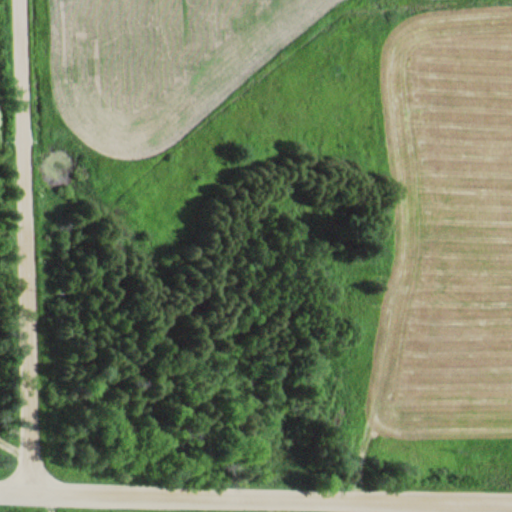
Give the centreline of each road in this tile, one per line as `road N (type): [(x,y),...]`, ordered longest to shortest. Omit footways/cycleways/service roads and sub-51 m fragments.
road 1 (residential): [(28,489),(16,0)]
road 2 (residential): [(511,500),(28,489)]
